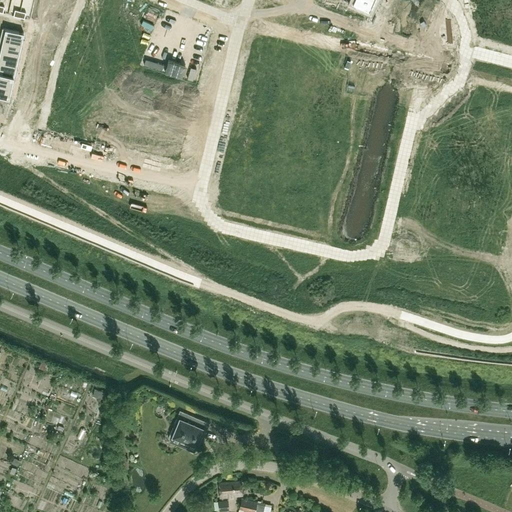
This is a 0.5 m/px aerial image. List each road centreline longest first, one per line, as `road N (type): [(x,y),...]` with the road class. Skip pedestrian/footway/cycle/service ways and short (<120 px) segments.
road 1 (primary): [(0,279),(308,399),(437,430),(511,438)]
road 2 (primary): [(511,411),(276,363),(0,252)]
road 3 (residential): [(0,304),(399,468),(382,511)]
road 4 (residential): [(0,138),(199,188),(239,20)]
road 5 (residential): [(168,511),(202,476),(241,465),(304,474),(382,511)]
road 6 (residential): [(297,0),(511,62)]
